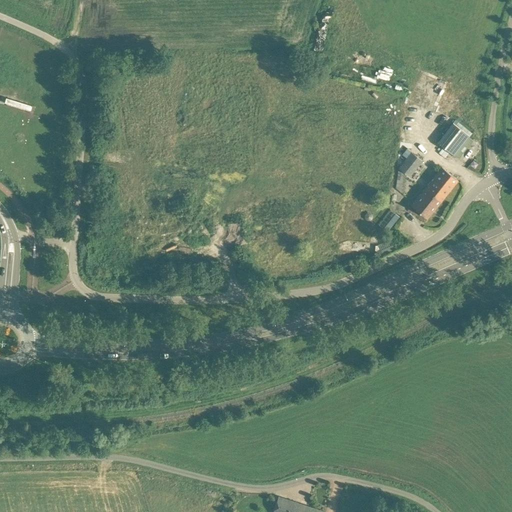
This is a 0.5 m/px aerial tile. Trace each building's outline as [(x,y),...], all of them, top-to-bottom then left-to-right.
[(418,82),(415,90),(422,93),(425,85),(418,82)] [(128,104),(116,131),(145,144),(157,117),(128,104)] [(469,136),(461,129),(453,122),(437,142),(454,155),(469,136)] [(422,161),(411,152),(398,168),(409,177),(422,161)] [(458,180),(450,173),(441,167),(417,198),(411,205),(427,218),(458,180)] [(325,511),(278,496),(272,511),(325,511)]
